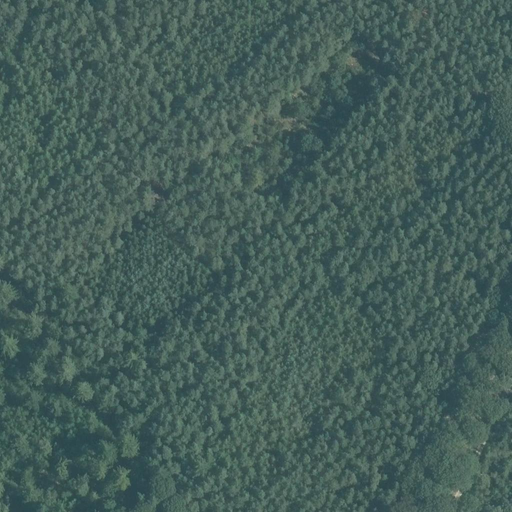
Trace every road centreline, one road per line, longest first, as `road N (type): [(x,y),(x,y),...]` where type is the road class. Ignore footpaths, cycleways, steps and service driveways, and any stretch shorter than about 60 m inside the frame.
road 1 (track): [(0,281),(176,511)]
road 2 (track): [(376,0),(511,155)]
road 3 (track): [(511,375),(448,511)]
